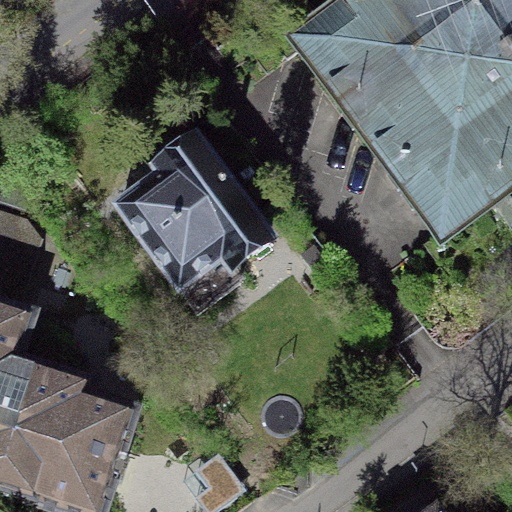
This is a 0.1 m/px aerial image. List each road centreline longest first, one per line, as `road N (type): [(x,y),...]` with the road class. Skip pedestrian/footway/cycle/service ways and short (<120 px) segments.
road 1 (residential): [(511,343),(285,511)]
road 2 (residential): [(113,0),(0,87)]
